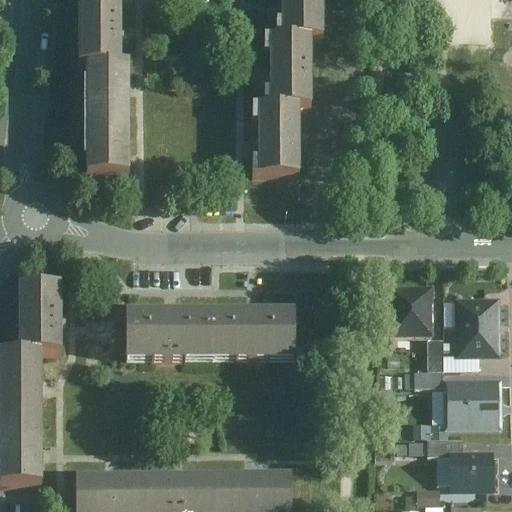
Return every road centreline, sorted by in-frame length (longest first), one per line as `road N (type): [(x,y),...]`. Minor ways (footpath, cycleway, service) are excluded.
road 1 (residential): [(59,225),(117,244),(190,248),(511,246)]
road 2 (residential): [(30,194),(22,148),(34,0)]
